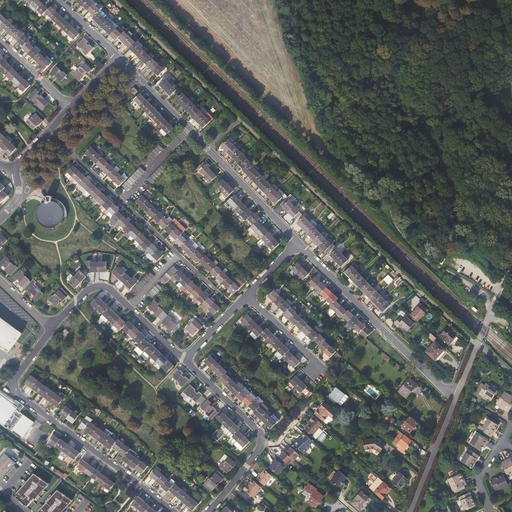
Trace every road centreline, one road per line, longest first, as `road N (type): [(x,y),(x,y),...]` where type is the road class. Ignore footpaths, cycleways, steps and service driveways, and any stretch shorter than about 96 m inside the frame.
road 1 (residential): [(477,344),(113,0)]
road 2 (residential): [(173,511),(14,392),(15,375),(51,328)]
road 3 (residential): [(118,58),(296,243)]
road 4 (residential): [(47,132),(233,308)]
road 5 (residential): [(296,243),(455,396)]
road 6 (residential): [(51,328),(87,289),(106,287),(182,358)]
road 7 (residential): [(408,511),(455,396)]
